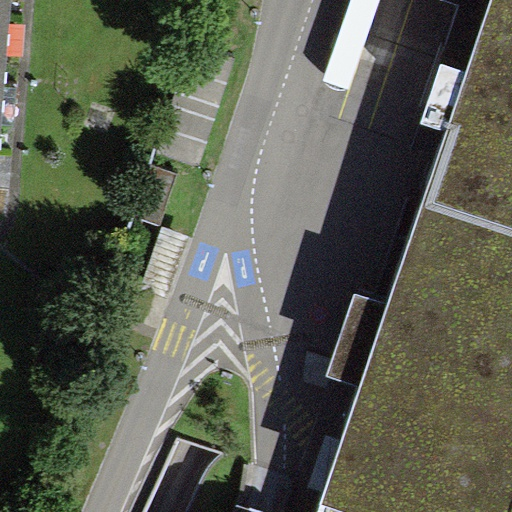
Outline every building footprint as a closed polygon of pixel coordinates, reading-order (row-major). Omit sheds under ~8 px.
[(0,0),(0,17),(9,19),(10,0),(0,0)] [(511,511),(511,0),(489,0),(485,13),(388,303),(362,385),(320,506),(318,511),(511,511)] [(444,0),(485,13),(489,0),(444,0)] [(6,59),(9,19),(0,17),(0,92),(4,93),(6,59)] [(362,385),(388,303),(355,292),(328,374),(362,385)]
